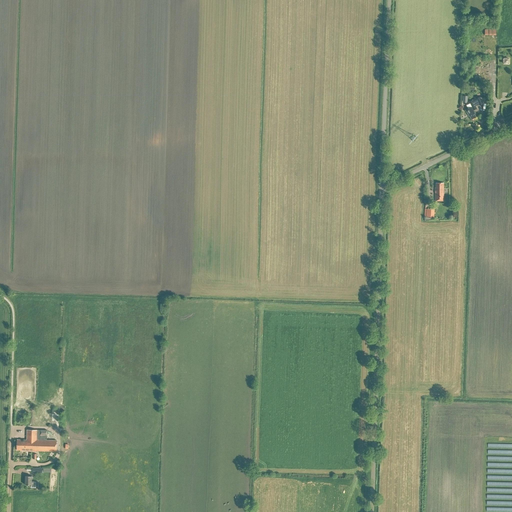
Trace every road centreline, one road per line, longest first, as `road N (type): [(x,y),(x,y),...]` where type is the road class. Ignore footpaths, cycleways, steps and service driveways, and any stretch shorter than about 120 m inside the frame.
road 1 (unclassified): [(371,511),(382,186)]
road 2 (unclassified): [(382,186),(389,0)]
road 3 (unclassified): [(382,186),(511,125)]
